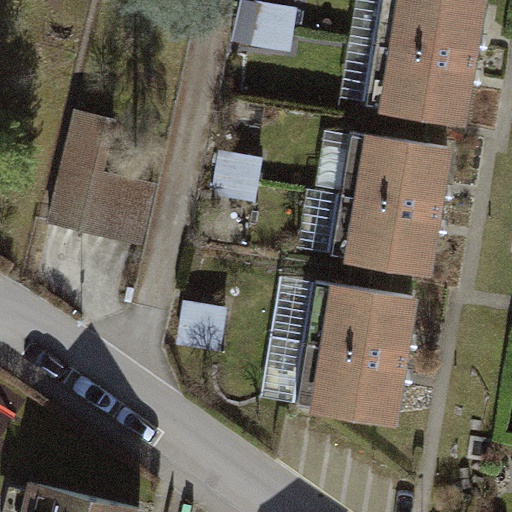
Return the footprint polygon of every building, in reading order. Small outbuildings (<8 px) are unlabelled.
[(250,0),(244,37),(299,47),(306,6),(271,0),(250,0)] [(485,0),(387,0),(370,104),(466,119),(485,0)] [(451,148),(358,132),(337,258),(430,274),(451,148)] [(154,186),(70,165),(57,218),(140,239),(154,186)] [(416,298),(324,283),(304,405),(396,420),(416,298)] [(141,511),(143,509),(34,484),(27,511),(141,511)]
